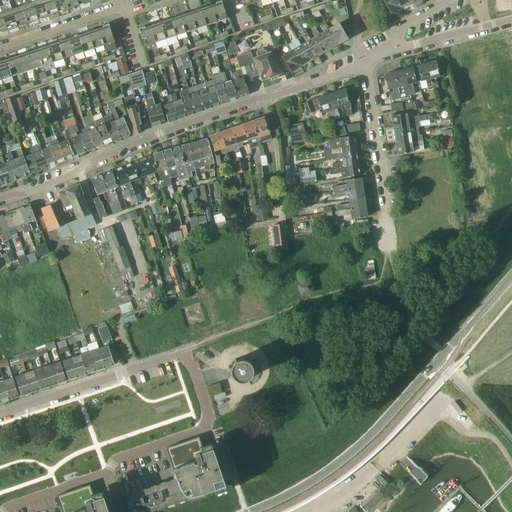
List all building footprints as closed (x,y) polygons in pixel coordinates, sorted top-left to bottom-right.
[(25,0),(27,4),(22,6),(28,23),(34,22),(33,20),(38,19),(31,0),(25,0)] [(43,18),(49,17),(42,0),(38,0),(36,1),(36,0),(31,0),(38,19),(42,17),(43,18)] [(54,0),(42,0),(49,17),(54,15),(54,14),(59,12),(54,0)] [(69,10),(65,0),(54,0),(59,12),(63,10),(63,12),(69,10)] [(77,0),(65,0),(69,10),(75,8),(74,7),(79,5),(77,0)] [(380,0),(378,2),(382,9),(387,6),(391,14),(401,8),(396,0),(380,0)] [(408,0),(396,0),(401,8),(411,3),(408,0)] [(216,4),(211,5),(217,22),(228,19),(222,1),(216,3),(216,4)] [(207,6),(201,8),(207,26),(217,22),(211,5),(207,7),(207,6)] [(28,23),(22,6),(12,9),(17,26),(22,24),(22,25),(28,23)] [(197,29),(207,26),(201,8),(195,10),(196,11),(191,12),(197,29)] [(17,26),(12,9),(2,12),(7,30),(13,28),(13,27),(17,26)] [(186,14),(186,13),(180,14),(186,32),(197,29),(191,12),(186,14)] [(170,19),(176,36),(186,32),(180,14),(175,16),(175,18),(170,19)] [(282,18),(273,22),(276,28),(286,25),(282,18)] [(166,19),(160,21),(166,39),(176,36),(170,19),(166,21),(166,19)] [(154,23),(155,24),(150,26),(156,43),(166,39),(160,21),(154,23)] [(276,28),(273,22),(266,24),(269,31),(276,28)] [(103,27),(99,28),(104,45),(105,45),(107,52),(116,49),(114,42),(115,42),(109,24),(103,26),(103,27)] [(339,24),(329,29),(338,44),(348,39),(339,24)] [(139,28),(145,46),(156,43),(150,26),(145,27),(145,26),(139,28)] [(94,30),(94,29),(88,31),(94,49),(104,45),(99,28),(94,30)] [(329,29),(320,35),(329,50),(338,44),(329,29)] [(83,34),(78,35),(84,52),(94,49),(88,31),(82,33),(83,34)] [(68,38),(74,56),(84,52),(78,35),(74,37),(73,36),(68,38)] [(320,35),(311,40),(319,55),(329,50),(320,35)] [(62,41),(58,42),(63,59),(74,56),(68,38),(62,40),(62,41)] [(319,55),(311,40),(301,45),(310,61),(319,55)] [(219,50),(225,47),(223,41),(216,43),(219,50)] [(237,44),(240,53),(249,50),(246,41),(237,44)] [(53,43),(47,45),(53,62),(63,59),(58,42),(53,44),(53,43)] [(212,44),(204,47),(206,54),(214,51),(212,44)] [(37,49),(43,66),(53,62),(47,45),(41,46),(42,48),(37,49)] [(310,61),(301,45),(292,51),(301,66),(310,61)] [(32,50),(27,51),(33,69),(43,66),(37,49),(33,51),(32,50)] [(263,49),(258,52),(257,54),(258,57),(255,58),(263,80),(269,78),(269,79),(271,78),(272,80),(278,78),(277,76),(279,75),(271,53),(268,53),(267,50),(263,49)] [(17,56),(22,73),(33,69),(27,51),(21,53),(21,54),(17,56)] [(282,56),(291,72),(301,66),(292,51),(282,56)] [(250,52),(236,57),(240,69),(241,68),(247,66),(250,72),(252,77),(258,75),(250,52)] [(188,54),(180,56),(183,63),(190,60),(189,57),(188,54)] [(6,58),(12,76),(22,73),(17,56),(12,58),(12,56),(6,58)] [(180,56),(174,59),(178,68),(183,67),(182,64),(182,63),(183,63),(180,56)] [(1,61),(0,61),(0,73),(2,80),(12,76),(6,58),(1,60),(1,61)] [(107,71),(109,78),(119,74),(116,62),(108,65),(109,70),(107,71)] [(436,62),(427,64),(434,89),(438,88),(436,77),(440,76),(436,62)] [(126,63),(118,65),(121,75),(129,73),(126,63)] [(417,67),(421,81),(426,80),(429,90),(434,89),(427,64),(417,67)] [(236,72),(232,73),(234,80),(238,99),(249,95),(246,84),(254,82),(252,77),(250,72),(247,66),(241,68),(241,70),(236,72)] [(410,95),(415,94),(412,83),(417,82),(413,68),(404,70),(410,95)] [(142,70),(131,73),(127,74),(132,89),(146,85),(142,70)] [(402,86),(405,96),(410,95),(404,70),(395,72),(398,87),(402,86)] [(390,100),(396,99),(394,88),(398,87),(395,72),(385,75),(389,89),(390,100)] [(90,73),(81,75),(84,85),(93,82),(90,73)] [(223,73),(219,75),(222,85),(224,84),(229,102),(238,99),(232,81),(226,83),(223,73)] [(81,75),(73,77),(75,83),(76,88),(84,86),(83,85),(84,85),(81,75)] [(213,77),(212,77),(213,79),(214,79),(217,90),(221,105),(229,102),(224,84),(222,85),(219,75),(213,77)] [(206,83),(205,83),(212,108),(221,105),(217,90),(214,79),(213,79),(206,82),(206,83)] [(66,94),(62,80),(54,82),(58,96),(66,94)] [(197,85),(197,86),(203,111),(212,108),(205,83),(206,83),(206,82),(197,85)] [(188,88),(188,89),(191,99),(195,113),(203,111),(197,86),(197,85),(188,88)] [(188,88),(179,91),(181,99),(186,117),(195,113),(191,99),(188,89),(188,88)] [(44,89),(38,91),(40,97),(46,96),(44,89)] [(347,115),(352,115),(350,103),(346,89),(336,92),(341,106),(345,105),(347,115)] [(335,120),(340,118),(336,108),(341,106),(336,92),(327,95),(335,120)] [(38,105),(36,94),(35,93),(29,94),(32,106),(38,105)] [(175,94),(171,95),(177,120),(186,117),(181,99),(177,101),(175,94)] [(170,104),(164,106),(168,122),(177,120),(171,95),(167,96),(169,100),(170,104)] [(327,111),(330,122),(335,120),(327,95),(317,98),(318,99),(311,102),(311,101),(303,103),(307,114),(321,109),(322,112),(327,111)] [(127,109),(133,135),(144,132),(137,106),(134,96),(124,98),(127,109)] [(9,99),(5,100),(8,109),(13,124),(22,120),(14,97),(9,99)] [(19,111),(25,109),(22,97),(16,99),(19,111)] [(153,98),(145,100),(147,108),(152,127),(166,124),(160,104),(155,106),(153,98)] [(436,100),(437,107),(449,105),(448,98),(436,100)] [(109,103),(107,104),(111,114),(111,115),(121,138),(124,137),(125,137),(128,136),(128,135),(130,134),(126,125),(128,124),(126,114),(123,115),(123,118),(118,119),(114,108),(112,103),(112,102),(109,103)] [(403,110),(402,103),(390,104),(392,112),(403,110)] [(412,103),(408,104),(406,104),(407,111),(414,110),(412,103)] [(407,113),(393,115),(394,125),(420,121),(429,120),(428,115),(419,116),(413,117),(412,113),(407,113)] [(101,114),(93,117),(94,121),(103,145),(112,141),(104,122),(103,118),(102,118),(101,114)] [(111,115),(103,118),(104,122),(112,141),(120,138),(121,138),(111,115)] [(264,117),(253,121),(261,144),(272,140),(269,132),(264,117)] [(84,121),(76,124),(86,151),(95,148),(85,125),(84,121)] [(86,125),(85,125),(95,148),(103,145),(94,121),(86,125)] [(261,144),(253,121),(243,125),(248,139),(252,138),(255,146),(261,144)] [(420,121),(394,125),(395,135),(418,131),(418,127),(421,127),(420,121)] [(348,125),(349,132),(360,131),(359,123),(348,125)] [(76,124),(67,128),(68,132),(71,139),(77,155),(86,151),(76,124)] [(241,142),(248,139),(243,125),(232,128),(239,148),(243,147),(242,144),(241,142)] [(338,128),(340,136),(346,135),(344,126),(338,128)] [(221,132),(228,152),(239,148),(232,128),(221,132)] [(418,131),(395,135),(397,144),(422,140),(422,135),(419,136),(418,131)] [(210,136),(215,151),(220,149),(222,154),(228,152),(221,132),(210,136)] [(290,135),(291,144),(305,142),(304,133),(290,135)] [(355,136),(341,138),(330,139),(330,144),(331,149),(357,146),(355,136)] [(454,146),(452,137),(443,139),(444,148),(454,146)] [(209,165),(214,163),(212,155),(213,155),(208,138),(198,141),(204,160),(203,160),(205,166),(204,166),(206,172),(210,171),(209,165)] [(55,145),(50,147),(56,164),(65,160),(59,144),(58,142),(58,141),(57,140),(54,141),(55,145)] [(59,144),(65,160),(74,157),(67,140),(64,142),(61,143),(59,144)] [(422,140),(397,144),(398,154),(413,152),(412,147),(423,145),(422,140)] [(198,141),(189,143),(196,169),(204,166),(205,166),(203,160),(204,160),(198,141)] [(189,143),(181,146),(189,178),(192,177),(191,171),(195,170),(195,169),(196,169),(189,143)] [(43,149),(42,150),(48,167),(56,164),(50,147),(49,145),(49,144),(45,145),(47,148),(43,149)] [(188,178),(189,178),(181,146),(172,149),(180,176),(179,176),(180,180),(188,177),(188,178)] [(343,153),(344,157),(358,155),(357,146),(331,149),(332,155),(343,153)] [(35,153),(33,154),(39,170),(48,167),(42,150),(41,150),(41,149),(40,147),(37,149),(38,152),(35,153)] [(20,148),(11,151),(12,153),(13,156),(21,178),(30,174),(24,157),(20,148)] [(180,176),(172,149),(162,151),(167,168),(170,178),(179,176),(180,176)] [(24,157),(30,174),(39,170),(33,154),(32,150),(29,151),(30,155),(24,157)] [(162,151),(153,154),(154,155),(158,171),(163,187),(171,185),(170,178),(167,168),(162,151)] [(12,153),(2,157),(12,181),(21,178),(13,156),(12,153)] [(158,171),(154,155),(143,159),(153,184),(151,185),(158,183),(154,173),(158,171)] [(333,164),(334,169),(360,165),(358,155),(344,157),(337,158),(338,163),(333,164)] [(2,157),(0,157),(0,179),(2,185),(12,181),(2,157)] [(153,184),(143,159),(134,163),(140,178),(144,177),(148,186),(151,185),(153,184)] [(245,171),(243,162),(236,164),(238,173),(245,171)] [(140,178),(134,163),(124,166),(135,195),(140,194),(135,180),(140,178)] [(412,171),(410,163),(399,165),(401,173),(412,171)] [(329,169),(330,175),(346,172),(347,177),(361,175),(360,165),(334,169),(329,169)] [(126,184),(131,197),(135,195),(124,166),(115,170),(121,185),(126,184)] [(284,166),(285,185),(298,184),(298,178),(291,178),(290,166),(284,166)] [(298,169),(300,184),(316,182),(315,171),(309,172),(308,168),(298,169)] [(119,187),(112,171),(102,175),(112,202),(116,213),(122,211),(118,200),(119,200),(114,189),(119,187)] [(92,179),(98,195),(103,193),(107,204),(112,202),(102,175),(92,179)] [(333,187),(334,192),(363,188),(361,178),(347,180),(348,184),(333,187)] [(59,193),(62,200),(60,200),(78,242),(90,237),(87,229),(97,225),(79,184),(59,193)] [(349,195),(350,199),(364,197),(363,188),(334,192),(335,197),(349,195)] [(405,196),(406,206),(418,204),(416,194),(405,196)] [(99,197),(93,199),(100,219),(107,217),(102,202),(101,202),(99,197)] [(336,206),(337,211),(366,207),(364,197),(350,199),(351,203),(336,206)] [(56,229),(61,241),(74,235),(77,243),(78,242),(60,200),(39,209),(49,232),(56,229)] [(157,203),(151,205),(153,214),(159,212),(157,203)] [(29,204),(19,208),(28,232),(28,231),(30,236),(34,235),(32,230),(30,224),(28,225),(27,223),(36,220),(29,204)] [(353,219),(367,217),(366,207),(337,211),(338,216),(352,214),(353,219)] [(28,232),(19,208),(9,213),(15,228),(23,225),(24,227),(22,228),(24,233),(28,232)] [(9,213),(0,216),(0,221),(7,240),(12,238),(9,233),(8,234),(7,231),(15,228),(9,213)] [(223,213),(214,215),(215,223),(216,223),(218,231),(226,229),(225,222),(225,221),(223,213)] [(116,218),(118,223),(126,221),(124,215),(116,218)] [(200,227),(201,235),(210,233),(208,225),(207,225),(205,216),(197,217),(199,227),(200,227)] [(208,225),(210,233),(218,231),(216,223),(215,223),(208,225)] [(288,245),(286,224),(272,225),(274,246),(288,245)] [(192,237),(194,237),(194,236),(192,228),(191,228),(190,225),(182,226),(183,233),(184,233),(185,238),(190,237),(192,236),(192,237)] [(114,226),(103,229),(108,241),(123,281),(134,277),(123,246),(120,247),(119,245),(121,244),(114,226)] [(192,228),(194,236),(194,237),(201,235),(200,227),(199,227),(192,228)] [(98,231),(102,243),(108,241),(103,229),(98,231)] [(184,239),(186,238),(185,238),(184,233),(183,233),(181,233),(181,231),(174,232),(176,241),(184,239)] [(155,234),(148,237),(152,247),(159,244),(155,234)] [(185,238),(186,238),(184,239),(186,245),(191,245),(190,244),(194,243),(192,237),(192,236),(190,237),(185,238)] [(1,256),(7,265),(15,260),(9,251),(1,256)] [(17,259),(20,267),(29,263),(26,255),(25,255),(24,251),(18,253),(20,259),(17,259)] [(37,260),(35,252),(26,255),(29,263),(37,260)] [(260,265),(266,262),(263,256),(257,259),(260,265)] [(360,274),(375,272),(374,266),(364,268),(359,268),(360,274)] [(313,292),(310,282),(299,285),(303,295),(313,292)] [(165,286),(167,295),(176,292),(173,283),(165,286)] [(130,302),(119,306),(122,314),(133,310),(130,302)] [(106,326),(98,329),(103,342),(111,340),(106,326)] [(67,339),(69,345),(77,342),(75,336),(67,339)] [(57,343),(59,349),(68,346),(65,340),(57,343)] [(47,344),(45,345),(46,347),(47,351),(49,350),(55,348),(56,348),(54,342),(47,344)] [(37,347),(38,349),(36,350),(38,356),(48,353),(47,351),(46,347),(45,345),(45,344),(37,347)] [(114,365),(108,346),(99,349),(105,367),(114,365)] [(105,367),(99,349),(90,352),(96,370),(105,367)] [(38,356),(36,350),(27,354),(29,360),(38,356)] [(96,370),(90,352),(80,355),(87,373),(96,370)] [(27,354),(18,357),(21,363),(29,360),(27,354)] [(87,373),(80,355),(72,358),(78,376),(87,373)] [(9,360),(12,367),(21,363),(18,357),(9,360)] [(231,369),(231,370),(231,371),(231,372),(231,373),(232,374),(232,375),(233,376),(233,377),(234,377),(234,378),(235,378),(235,379),(236,379),(237,380),(238,380),(239,381),(240,381),(241,381),(242,381),(243,381),(244,381),(245,381),(246,381),(247,381),(248,380),(249,380),(249,379),(250,379),(251,379),(251,378),(252,377),(253,376),(253,375),(254,375),(254,374),(254,373),(254,372),(255,372),(255,371),(255,370),(255,369),(255,368),(255,367),(254,366),(254,365),(254,364),(253,363),(253,362),(252,362),(252,361),(251,361),(251,360),(250,360),(249,359),(248,359),(248,358),(247,358),(246,358),(245,358),(245,357),(244,357),(243,357),(242,357),(241,357),(240,358),(239,358),(238,358),(237,359),(236,359),(236,360),(235,360),(234,361),(234,362),(233,362),(233,363),(232,363),(232,364),(232,365),(231,365),(231,366),(231,367),(231,368),(231,369)] [(63,361),(69,380),(78,376),(72,358),(63,361)] [(66,381),(60,362),(51,365),(57,384),(66,381)] [(51,365),(42,368),(49,387),(57,384),(51,365)] [(42,368),(33,371),(40,390),(49,387),(42,368)] [(40,390),(33,371),(24,374),(31,393),(40,390)] [(15,377),(22,396),(31,393),(24,374),(15,377)] [(19,397),(13,378),(4,381),(10,399),(19,397)] [(4,381),(0,381),(0,399),(1,403),(10,399),(4,381)] [(221,383),(208,388),(212,397),(224,393),(221,383)] [(447,410),(458,422),(471,409),(460,398),(447,410)] [(131,511),(150,511),(227,486),(219,464),(218,465),(214,454),(206,456),(199,437),(166,448),(177,478),(126,496),(131,511)] [(108,511),(105,501),(97,504),(90,485),(57,496),(62,511),(108,511)]
